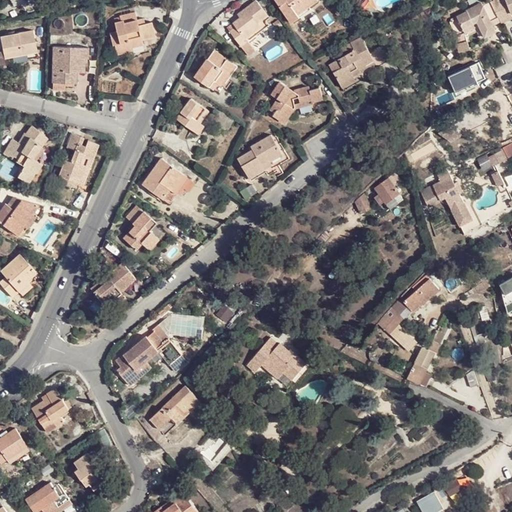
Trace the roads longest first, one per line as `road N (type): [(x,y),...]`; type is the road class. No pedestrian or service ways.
road 1 (residential): [(333,135),(84,359)]
road 2 (residential): [(133,134),(37,342)]
road 3 (unknown): [(493,434),(478,420),(310,350)]
road 4 (residential): [(353,511),(511,424)]
road 5 (residential): [(84,359),(141,474),(136,497),(121,511)]
road 6 (residential): [(190,2),(133,134)]
road 7 (residential): [(133,134),(0,94)]
